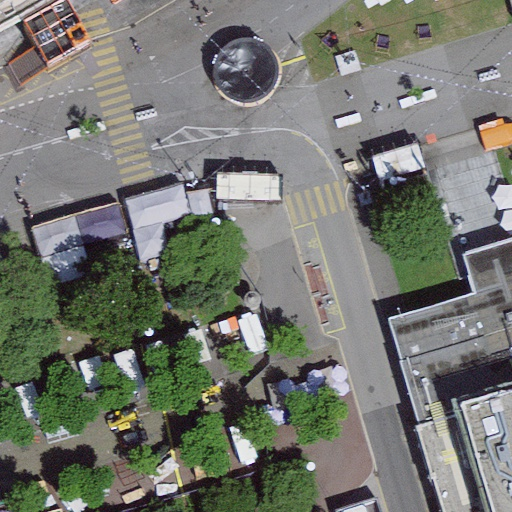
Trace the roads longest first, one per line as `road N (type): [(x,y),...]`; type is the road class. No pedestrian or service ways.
road 1 (residential): [(292,132),(411,511)]
road 2 (residential): [(121,140),(301,0)]
road 3 (residential): [(511,71),(292,132)]
road 4 (residential): [(292,132),(121,140)]
road 5 (residential): [(121,140),(0,174)]
